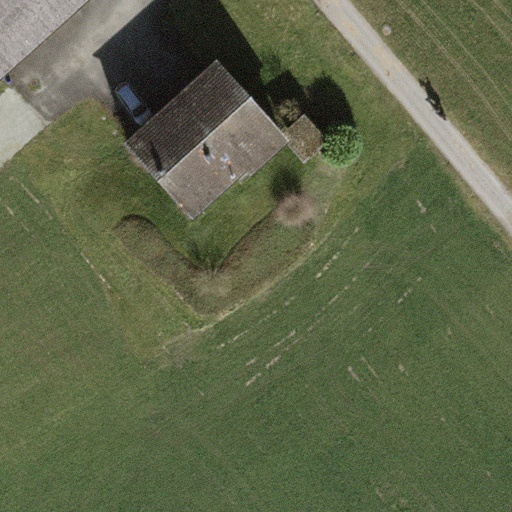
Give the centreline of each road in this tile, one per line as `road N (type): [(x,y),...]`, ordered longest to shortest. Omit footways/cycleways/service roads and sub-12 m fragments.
road 1 (track): [(323,0),(511,221)]
road 2 (unknown): [(125,0),(0,113)]
